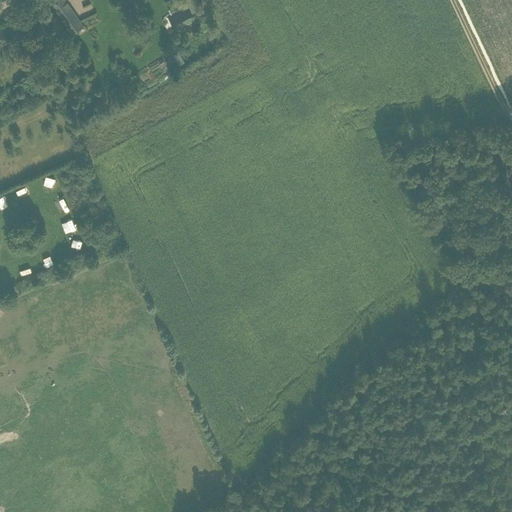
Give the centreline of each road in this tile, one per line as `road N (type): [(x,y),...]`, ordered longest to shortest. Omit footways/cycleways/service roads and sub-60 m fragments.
road 1 (track): [(466,443),(402,332),(299,427)]
road 2 (track): [(227,490),(148,315)]
road 3 (track): [(398,511),(425,494),(348,380)]
road 4 (track): [(452,0),(511,117)]
